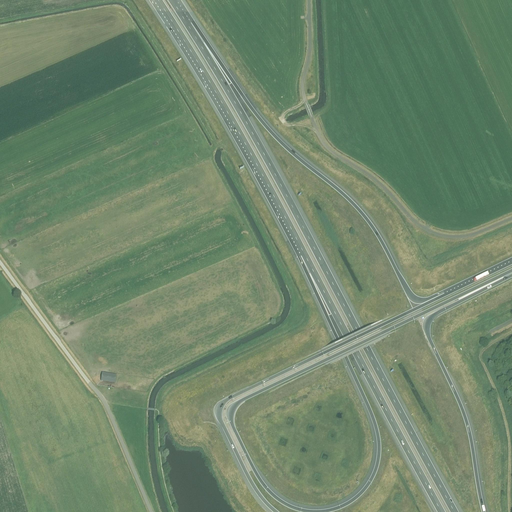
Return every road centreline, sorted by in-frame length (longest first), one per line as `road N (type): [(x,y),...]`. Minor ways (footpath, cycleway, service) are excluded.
road 1 (motorway): [(454,511),(188,25)]
road 2 (motorway): [(303,252),(373,418),(376,467),(342,506),(295,508),(255,473),(230,413)]
road 3 (motorway): [(441,296),(410,295),(370,223),(269,131),(188,25)]
road 4 (trunk): [(230,413),(241,400),(511,270)]
road 5 (motorway): [(483,511),(460,403),(425,327),(430,316),(511,274)]
road 6 (motorway): [(303,252),(441,511)]
road 7 (unclassified): [(151,511),(104,401),(0,262)]
road 8 (motorway): [(158,0),(303,252)]
road 9 (trunk): [(441,296),(230,397),(219,410)]
